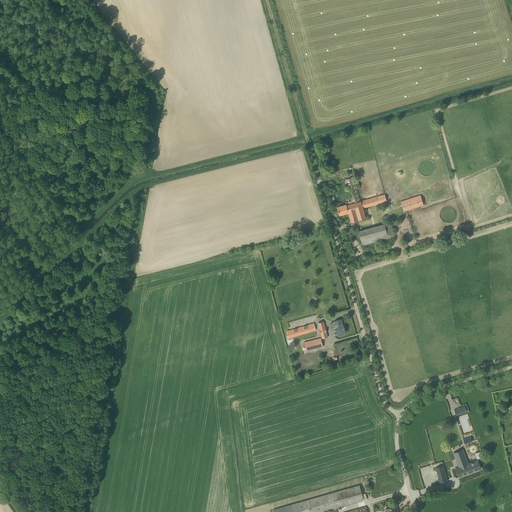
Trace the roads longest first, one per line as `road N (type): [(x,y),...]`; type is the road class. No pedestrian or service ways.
road 1 (unclassified): [(402,417),(379,392),(326,196)]
road 2 (track): [(267,0),(326,196)]
road 3 (unclassified): [(402,417),(420,395),(511,370)]
